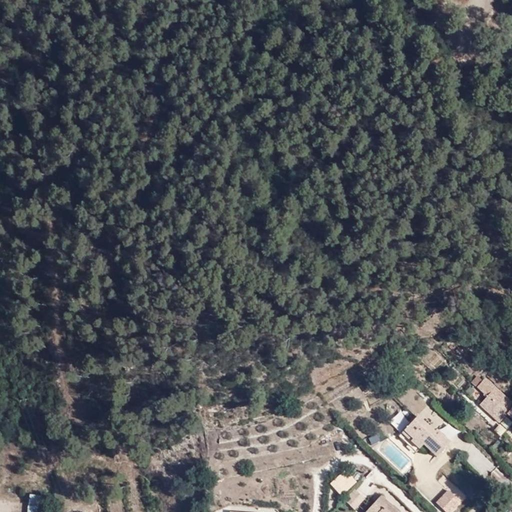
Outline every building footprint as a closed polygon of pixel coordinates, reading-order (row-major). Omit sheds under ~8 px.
[(491,395),(495,399),(501,405),(511,393),(474,358),(464,369),(474,379),(466,387),(483,402),(491,395)] [(487,407),(495,399),(491,395),(483,402),(487,407)] [(480,406),(477,409),(493,426),(496,422),(480,406)] [(398,425),(415,441),(419,437),(432,448),(445,434),(431,421),(429,423),(412,408),(398,425)] [(409,447),(415,441),(398,425),(392,431),(409,447)] [(365,477),(343,499),(352,509),(375,488),(365,477)] [(432,496),(444,507),(456,495),(444,483),(432,496)] [(400,511),(399,511),(398,511),(395,511),(391,508),(389,510),(380,502),(384,497),(377,490),(361,507),(366,511),(400,511)] [(25,511),(37,511),(39,493),(27,493),(25,511)] [(395,511),(398,511),(399,511),(384,497),(380,502),(389,510),(391,508),(395,511)]
